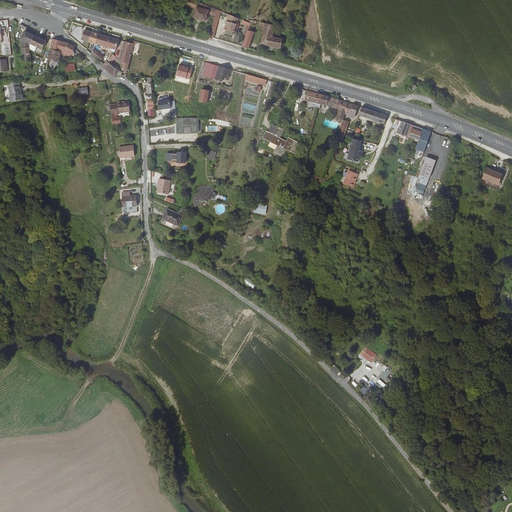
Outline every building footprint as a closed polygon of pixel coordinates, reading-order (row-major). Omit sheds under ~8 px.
[(197,0),(186,0),(186,3),(197,8),(199,1),(197,0)] [(193,17),(205,21),(208,13),(211,6),(199,1),(197,8),(193,17)] [(234,33),(239,17),(229,13),(227,17),(229,18),(224,30),(234,33)] [(275,31),(276,26),(261,21),(260,24),(266,27),(261,43),(281,49),(283,40),(273,37),(274,32),(276,33),(276,31),(275,31)] [(244,41),(242,47),(248,48),(254,33),(253,32),(254,29),(249,28),(244,41)] [(94,47),(94,46),(98,35),(84,30),(81,40),(93,44),(92,46),(94,47)] [(27,48),(26,43),(30,45),(34,36),(24,31),(19,41),(20,49),(28,48),(27,48)] [(97,45),(115,50),(118,41),(98,35),(94,46),(97,47),(97,45)] [(43,51),(47,42),(34,36),(30,45),(43,51)] [(67,52),(72,56),(74,50),(68,45),(53,40),(49,50),(61,56),(64,48),(68,50),(67,52)] [(136,47),(137,42),(129,40),(128,44),(124,43),(117,63),(122,65),(121,70),(123,71),(122,74),(125,75),(133,46),(136,47)] [(32,68),(30,68),(28,48),(20,49),(22,70),(32,69),(32,68)] [(94,48),(91,55),(97,59),(100,55),(95,52),(96,49),(94,48)] [(47,60),(58,65),(59,59),(61,56),(49,50),(47,60)] [(103,64),(114,77),(116,75),(117,76),(121,73),(115,69),(107,61),(104,64),(103,64)] [(179,64),(176,76),(190,79),(193,67),(179,64)] [(209,64),(205,77),(215,79),(218,67),(209,64)] [(228,80),(231,70),(218,67),(215,79),(220,81),(221,77),(226,79),(226,81),(227,81),(228,80)] [(245,80),(265,86),(267,81),(247,75),(245,80)] [(22,98),(21,94),(20,94),(19,94),(18,91),(20,91),(19,86),(18,82),(7,83),(10,102),(22,100),(22,98)] [(93,96),(92,89),(83,90),(83,97),(93,96)] [(201,89),(199,102),(208,103),(209,90),(201,89)] [(311,94),(307,93),(305,99),(305,100),(308,100),(314,102),(319,104),(322,96),(311,94)] [(321,105),(338,110),(341,102),(327,97),(322,96),(319,104),(321,105)] [(158,99),(159,110),(175,109),(175,101),(170,101),(170,98),(158,99)] [(321,105),(319,104),(314,102),(309,101),(308,105),(316,109),(320,109),(321,105)] [(118,113),(130,112),(129,102),(117,103),(117,105),(110,105),(111,116),(118,115),(118,113)] [(349,113),(345,111),(347,104),(341,102),(338,110),(335,118),(343,121),(344,119),(343,118),(344,115),(348,117),(349,113)] [(353,116),(354,116),(358,107),(352,105),(349,113),(348,117),(350,118),(351,117),(352,117),(353,116)] [(371,121),(384,126),(387,117),(362,108),(359,116),(366,119),(365,121),(370,123),(371,121)] [(62,123),(60,124),(63,133),(65,133),(64,130),(67,129),(64,119),(66,118),(66,114),(63,115),(62,112),(59,113),(62,123)] [(197,133),(197,118),(177,118),(177,133),(197,133)] [(408,140),(417,144),(423,129),(395,120),(392,128),(397,130),(398,130),(399,129),(406,131),(404,136),(409,138),(408,140)] [(267,135),(272,137),(276,128),(271,126),(267,135)] [(290,141),(288,145),(278,141),(283,131),(276,128),(272,137),(267,135),(267,136),(265,135),(263,140),(264,141),(264,142),(270,145),(270,143),(274,145),(273,146),(277,148),(275,154),(283,157),(284,154),(288,156),(290,153),(297,155),(300,149),(295,147),(296,144),(290,141)] [(426,131),(423,129),(417,144),(424,147),(425,143),(427,144),(431,132),(426,131)] [(347,158),(357,162),(359,156),(358,156),(359,153),(361,154),(362,149),(359,148),(361,140),(352,138),(347,158)] [(216,159),(218,146),(209,144),(207,158),(216,159)] [(424,147),(417,144),(414,153),(420,155),(424,147)] [(120,158),(135,156),(133,145),(119,147),(120,158)] [(218,159),(225,161),(228,154),(220,152),(218,159)] [(419,175),(429,179),(436,161),(426,157),(419,175)] [(482,180),(499,186),(503,175),(487,169),(482,180)] [(343,183),(352,187),(358,174),(349,170),(343,183)] [(156,193),(167,195),(169,181),(158,179),(157,183),(158,183),(156,193)] [(208,194),(209,189),(210,184),(203,184),(197,187),(193,191),(197,193),(195,198),(196,204),(200,208),(205,199),(207,200),(208,199),(210,195),(208,194)] [(123,207),(136,206),(135,195),(129,196),(129,192),(122,192),(123,207)] [(266,215),(268,205),(255,202),(253,212),(266,215)] [(179,227),(184,216),(167,208),(162,219),(179,227)] [(243,281),(253,289),(256,284),(246,276),(243,281)] [(368,349),(362,356),(371,362),(377,355),(368,349)] [(379,379),(371,373),(367,377),(376,384),(379,379)]
